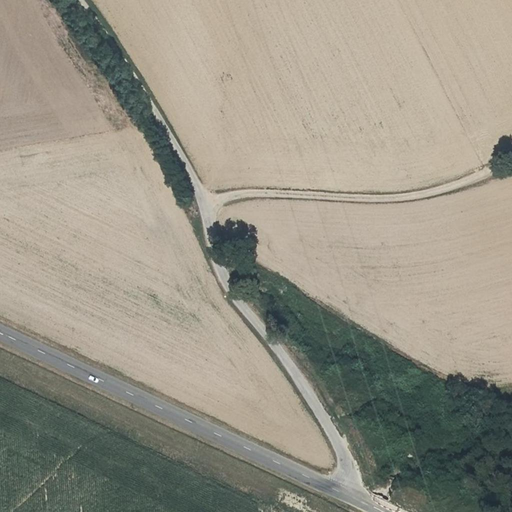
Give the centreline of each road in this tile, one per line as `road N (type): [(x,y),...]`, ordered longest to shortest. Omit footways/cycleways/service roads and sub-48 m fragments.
road 1 (unclassified): [(346,494),(348,462),(295,376),(226,289),(210,259),(205,205),(80,0)]
road 2 (tertiary): [(0,332),(346,494)]
road 3 (track): [(205,205),(272,195),(420,197),(511,162)]
